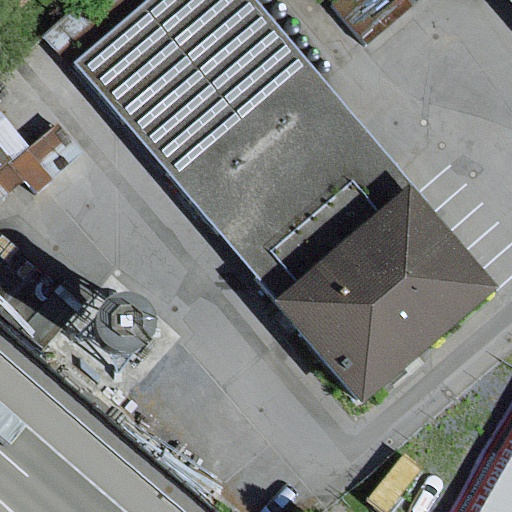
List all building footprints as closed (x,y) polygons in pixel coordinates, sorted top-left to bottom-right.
[(237,0),(127,0),(58,57),(344,405),(479,295),(237,0)] [(511,0),(409,0),(415,7),(423,0),(490,0),(511,26),(511,0)] [(0,124),(0,179),(28,153),(0,124)] [(0,301),(12,309),(34,276),(0,253),(0,301)] [(511,511),(511,415),(464,511),(511,511)]
